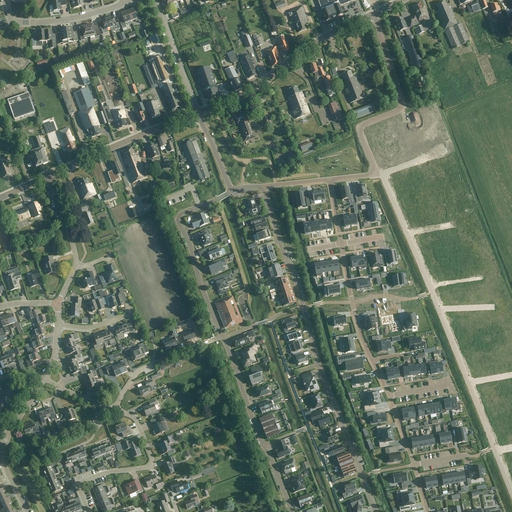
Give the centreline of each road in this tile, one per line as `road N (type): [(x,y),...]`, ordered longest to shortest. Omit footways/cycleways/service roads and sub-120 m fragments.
road 1 (residential): [(291,511),(177,221),(231,191)]
road 2 (residential): [(261,188),(375,511)]
road 3 (residential): [(469,383),(381,174)]
road 4 (tertiary): [(197,113),(373,14)]
road 5 (residential): [(374,174),(358,127),(402,105),(373,14)]
road 6 (residential): [(88,511),(77,483),(151,461),(135,419),(115,410)]
road 7 (tertiary): [(48,176),(197,113)]
road 8 (residential): [(27,511),(3,445),(43,377)]
road 9 (residential): [(124,3),(13,22),(3,0)]
road 10 (residential): [(56,325),(90,328),(180,296)]
road 11 (residential): [(197,113),(155,0)]
